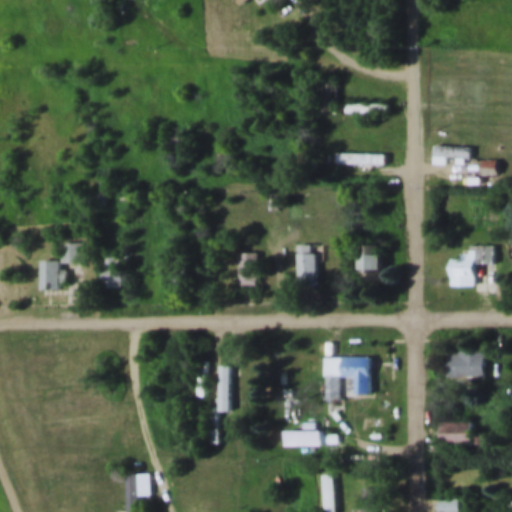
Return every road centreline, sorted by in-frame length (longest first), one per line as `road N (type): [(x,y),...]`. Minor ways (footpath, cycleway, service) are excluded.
road 1 (residential): [(511,313),(0,323)]
road 2 (residential): [(416,0),(421,511)]
